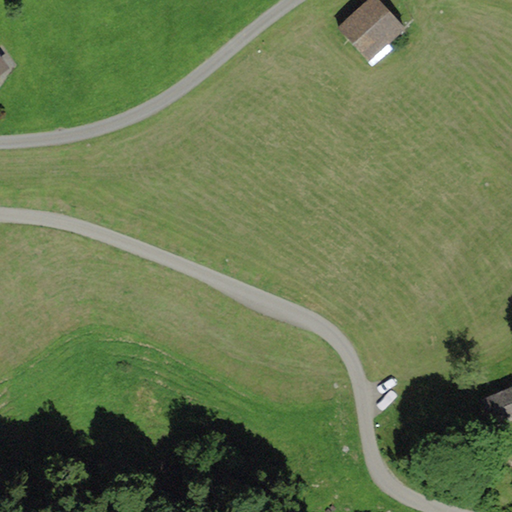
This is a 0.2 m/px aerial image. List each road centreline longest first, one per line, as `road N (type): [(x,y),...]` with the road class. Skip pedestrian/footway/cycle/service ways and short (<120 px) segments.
road 1 (unclassified): [(446,511),(387,478),(372,454),(349,356),(323,323),(60,219),(0,216)]
road 2 (unclassified): [(0,144),(38,143),(148,110),(295,0)]
